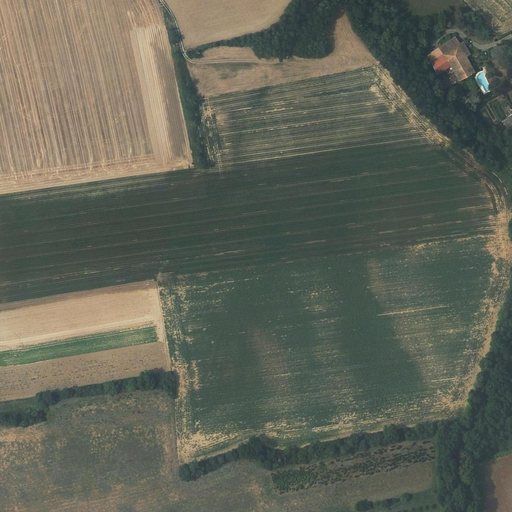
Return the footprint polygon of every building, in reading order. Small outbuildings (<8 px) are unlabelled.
[(454,37),(438,47),(443,54),(453,48),(459,44),(454,37)] [(459,44),(453,48),(456,54),(462,51),(465,56),(469,54),(462,42),(459,44)] [(438,47),(433,51),(437,58),(443,54),(438,47)] [(433,51),(426,55),(430,62),(436,74),(450,65),(447,60),(456,54),(453,48),(443,54),(437,58),(433,51)] [(456,54),(447,60),(450,65),(455,73),(470,65),(465,56),(462,51),(456,54)] [(449,76),(440,81),(443,88),(474,72),(470,65),(455,73),(455,74),(450,77),(449,76)]
